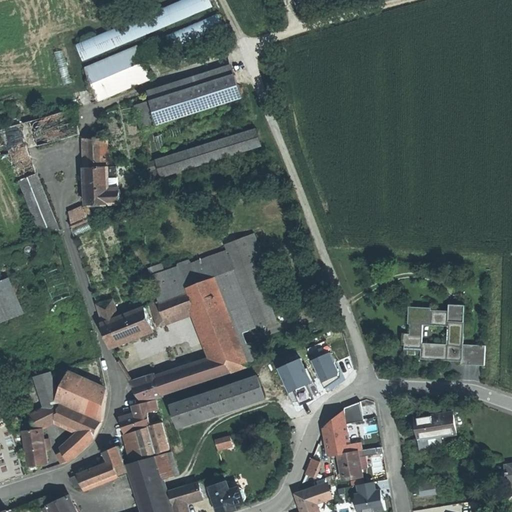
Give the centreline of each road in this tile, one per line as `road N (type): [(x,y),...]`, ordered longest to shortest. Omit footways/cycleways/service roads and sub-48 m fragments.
road 1 (unclassified): [(220,0),(379,384)]
road 2 (residential): [(0,494),(98,447),(117,403),(65,228)]
road 3 (residential): [(254,511),(289,489),(320,416),(340,397),(379,384)]
road 4 (track): [(244,48),(405,0)]
road 5 (residential): [(379,384),(472,388),(511,402)]
road 6 (residential): [(402,511),(379,384)]
